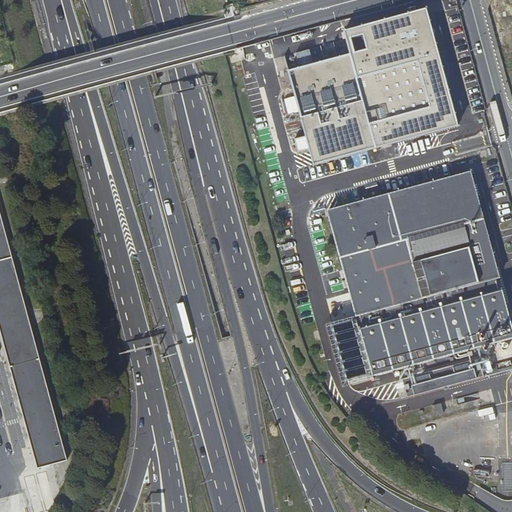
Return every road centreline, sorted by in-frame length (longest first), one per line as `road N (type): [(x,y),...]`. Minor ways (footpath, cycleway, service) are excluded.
road 1 (trunk): [(66,0),(222,511)]
road 2 (trunk): [(93,0),(232,511)]
road 3 (trunk): [(254,511),(116,0)]
road 4 (trunk): [(267,511),(243,360),(153,0)]
road 5 (trunk): [(52,0),(148,366)]
road 6 (tertiary): [(0,96),(355,0)]
road 7 (trunk): [(261,345),(167,0)]
road 8 (residential): [(410,511),(325,444),(261,345)]
road 9 (trunk): [(325,511),(261,345)]
road 10 (residential): [(467,0),(511,160)]
road 11 (trunk): [(148,366),(142,448),(123,511)]
road 12 (trunk): [(148,366),(173,511)]
